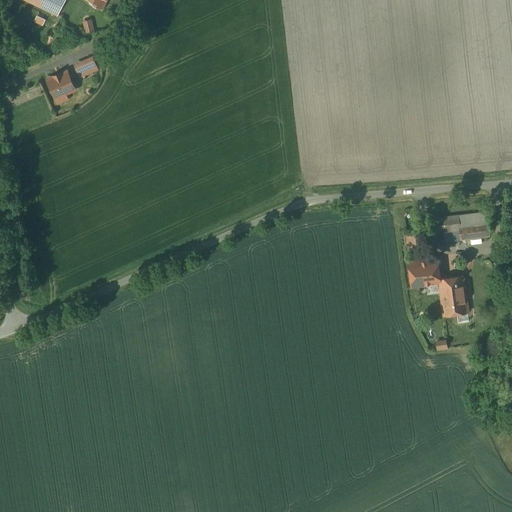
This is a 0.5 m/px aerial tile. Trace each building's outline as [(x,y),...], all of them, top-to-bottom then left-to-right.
[(67,0),(24,0),(59,17),(67,0)] [(93,21),(83,23),(86,34),(96,31),(93,21)] [(92,56),(74,65),(80,77),(98,69),(92,56)] [(55,99),(67,94),(77,90),(70,71),(48,80),(55,99)] [(67,94),(55,99),(58,105),(70,101),(67,94)] [(486,212),(458,216),(459,228),(461,239),(489,235),(486,212)] [(459,228),(458,216),(434,219),(436,233),(443,232),(443,230),(459,228)] [(415,236),(407,237),(408,250),(416,249),(415,236)] [(437,258),(408,262),(411,288),(439,284),(443,316),(468,313),(463,276),(440,279),(437,258)]
